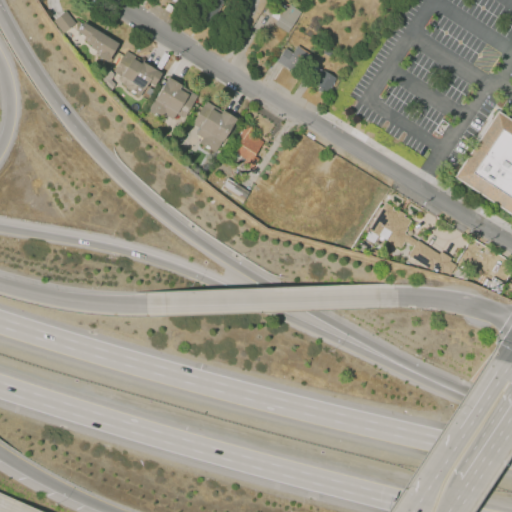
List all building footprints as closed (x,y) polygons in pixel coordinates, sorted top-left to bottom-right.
[(61,32),(74,23),(65,10),(52,19),(61,32)] [(82,24),(116,45),(105,63),(96,58),(98,54),(88,49),(90,47),(84,43),(85,42),(82,40),(83,38),(76,34),(82,24)] [(276,61),(290,39),(312,54),(299,75),(276,61)] [(126,50),(161,73),(144,101),(108,77),(126,50)] [(322,68),(337,78),(326,94),(312,84),(322,68)] [(167,78),(197,97),(176,129),(146,110),(167,78)] [(205,101),(236,121),(215,154),(184,134),(205,101)] [(511,213),(456,177),(496,113),(511,123),(511,213)] [(245,125),(266,137),(255,155),(259,158),(252,170),(242,164),(246,158),(231,149),(245,125)] [(233,197),(244,200),(247,190),(235,187),(233,197)] [(384,204),(368,229),(399,248),(403,241),(412,246),(407,254),(430,268),(431,266),(442,273),(443,271),(449,275),(457,263),(451,260),(454,256),(440,248),(437,252),(404,231),(411,220),(384,204)]
